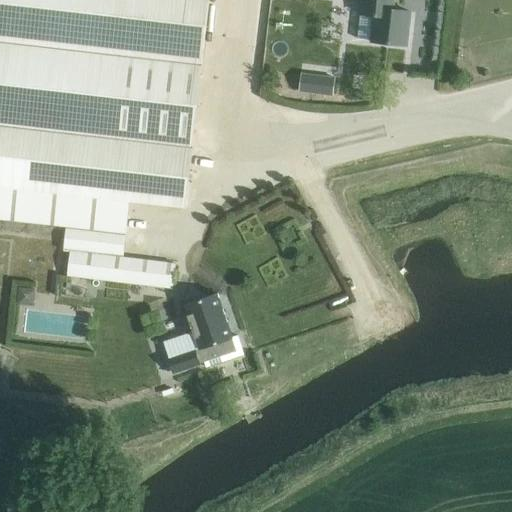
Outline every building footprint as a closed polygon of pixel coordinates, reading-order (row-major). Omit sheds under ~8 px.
[(0,0),(0,186),(128,201),(189,208),(212,0),(0,0)] [(410,13),(392,11),(393,0),(342,0),(362,2),(358,41),(406,47),(410,13)] [(336,70),(333,93),(341,93),(343,71),(336,70)] [(312,80),(310,94),(326,97),(328,83),(312,80)] [(121,258),(128,201),(0,186),(0,221),(66,229),(63,253),(69,254),(69,252),(121,258)] [(175,264),(121,258),(69,252),(69,254),(66,277),(172,289),(175,264)] [(17,303),(34,304),(36,287),(18,286),(17,303)] [(216,295),(185,306),(199,350),(168,360),(172,374),(204,364),(206,369),(243,357),(236,336),(230,338),(216,295)]
